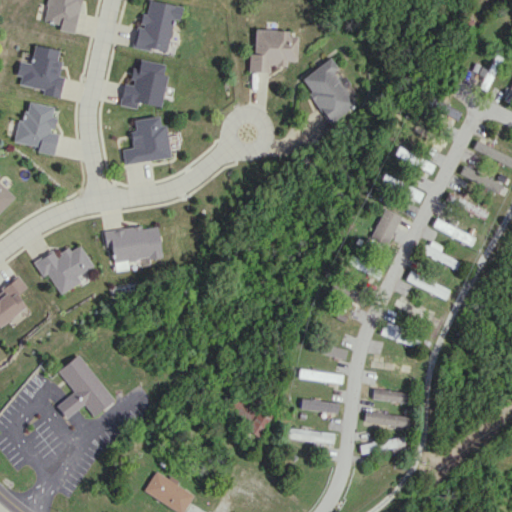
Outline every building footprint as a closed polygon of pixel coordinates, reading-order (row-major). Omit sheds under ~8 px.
[(46,0),(41,20),(58,24),(57,29),(72,32),(79,0),(46,0)] [(129,46),(163,52),(169,19),(175,20),(178,5),(147,0),(145,0),(143,14),(138,13),(136,25),(133,25),(129,46)] [(251,53),(246,53),(245,71),(267,72),(267,65),(285,66),(285,60),(295,60),(296,35),(287,35),(287,30),(252,29),(251,53)] [(58,97),(62,76),(57,75),(60,60),(55,59),(57,49),(33,45),(30,62),(17,60),(15,75),(19,76),(18,84),(42,89),(41,94),(58,97)] [(157,106),(163,74),(159,73),(161,63),(135,59),(134,66),(130,66),(127,84),(120,83),(116,104),(133,107),(134,103),(157,106)] [(352,108),(332,73),(336,70),(330,59),(299,76),(325,123),(352,108)] [(425,105),(455,120),(459,111),(430,97),(425,105)] [(12,144),(53,151),(56,133),(50,132),(53,117),(50,117),(52,106),(26,101),(23,120),(16,119),(12,144)] [(166,158),(162,124),(156,124),(155,116),(130,119),(131,130),(126,130),(129,147),(119,148),(121,163),(166,158)] [(0,211),(14,197),(0,182),(0,211)] [(417,201),(421,192),(404,184),(400,193),(417,201)] [(443,203),(484,218),(487,208),(447,193),(443,203)] [(399,216),(382,207),(368,237),(385,245),(399,216)] [(431,225),(469,245),(476,231),(469,227),(466,233),(435,217),(431,225)] [(154,226),(138,228),(137,225),(100,230),(103,247),(109,247),(112,266),(147,261),(147,258),(158,257),(154,226)] [(458,260),(439,252),(442,245),(426,239),(420,253),(455,268),(458,260)] [(59,294),(80,282),(76,275),(92,266),(79,244),(70,250),(68,247),(55,255),(52,250),(33,261),(42,276),(47,273),(59,294)] [(348,262),(363,272),(366,267),(351,257),(348,262)] [(444,299),(448,289),(409,270),(404,280),(444,299)] [(0,292),(0,326),(25,306),(16,294),(26,286),(19,277),(0,292)] [(414,346),(418,335),(383,321),(378,333),(414,346)] [(343,359),(345,349),(322,342),(319,352),(343,359)] [(56,370),(72,391),(55,405),(65,418),(83,404),(92,415),(112,399),(77,354),(56,370)] [(296,378),(340,382),(341,372),(296,369),(296,378)] [(371,400),(405,401),(405,390),(371,389),(371,400)] [(298,409),(336,411),(337,401),(299,399),(298,409)] [(408,416),(364,410),(362,424),(406,430),(408,416)] [(254,435),(269,421),(260,411),(245,425),(254,435)] [(333,433),(287,426),(285,436),(332,444),(333,433)] [(403,448),(402,437),(358,442),(359,452),(403,448)] [(155,470),(143,489),(177,511),(182,511),(193,495),(155,470)]
